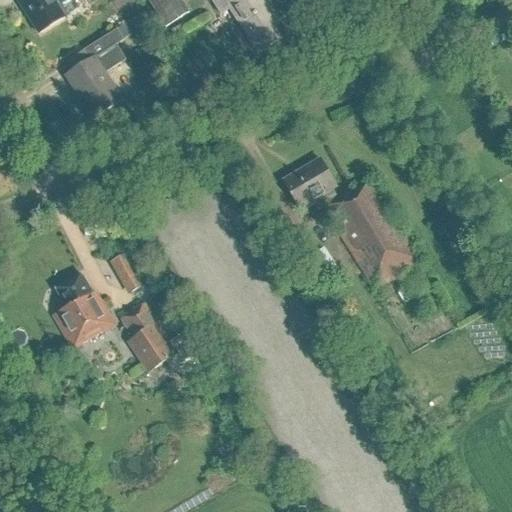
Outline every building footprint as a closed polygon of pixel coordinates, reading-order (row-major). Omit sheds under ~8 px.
[(16,0),(38,35),(65,18),(79,9),(72,0),(16,0)] [(158,12),(176,0),(151,0),(158,12)] [(179,0),(176,0),(158,12),(169,28),(189,15),(179,0)] [(232,11),(252,41),(250,42),(261,57),(284,41),(275,27),(281,23),(265,0),(211,0),(223,18),(232,11)] [(122,42),(115,32),(83,53),(89,63),(66,78),(74,92),(78,89),(96,118),(121,102),(104,74),(125,61),(116,46),(122,42)] [(0,74),(9,81),(20,65),(0,50),(0,74)] [(69,189),(86,180),(74,155),(56,163),(69,189)] [(374,293),(421,264),(373,183),(338,204),(331,193),(338,189),(322,162),(285,185),(301,212),(319,201),(374,293)] [(469,266),(483,258),(464,227),(450,235),(469,266)] [(318,284),(338,271),(325,250),(305,263),(318,284)] [(71,351),(113,327),(95,295),(92,296),(81,276),(55,291),(65,309),(52,317),(71,351)] [(167,364),(170,369),(187,381),(201,373),(180,337),(166,345),(145,307),(120,322),(149,374),(167,364)] [(511,358),(511,351),(500,323),(484,330),(499,364),(511,358)]
